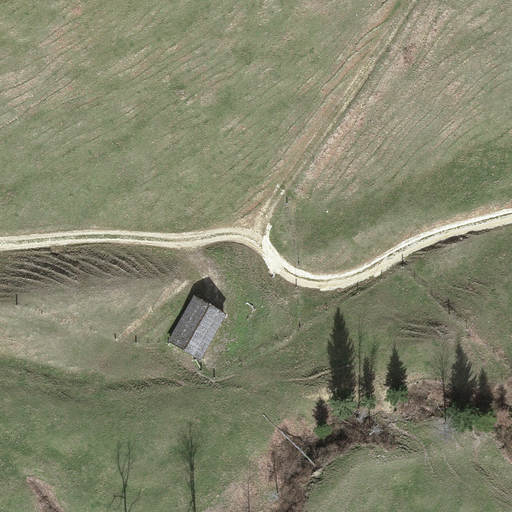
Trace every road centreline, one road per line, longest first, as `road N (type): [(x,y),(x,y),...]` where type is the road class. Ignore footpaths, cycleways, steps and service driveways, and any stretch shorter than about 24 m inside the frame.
road 1 (track): [(0,243),(87,235),(262,237),(271,203),(364,70)]
road 2 (track): [(511,214),(411,244),(332,280),(282,269),(262,237)]
